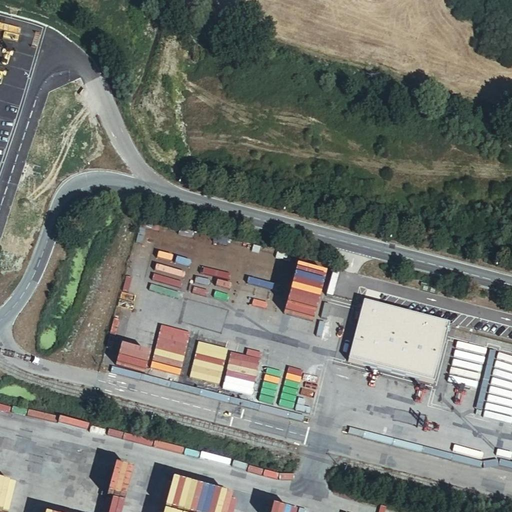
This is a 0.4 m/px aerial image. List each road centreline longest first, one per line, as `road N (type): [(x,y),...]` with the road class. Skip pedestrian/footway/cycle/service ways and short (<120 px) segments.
road 1 (unclassified): [(511,291),(175,205)]
road 2 (unclassified): [(175,205),(113,131),(75,49),(0,14)]
road 3 (unclassified): [(175,205),(75,191),(0,320)]
